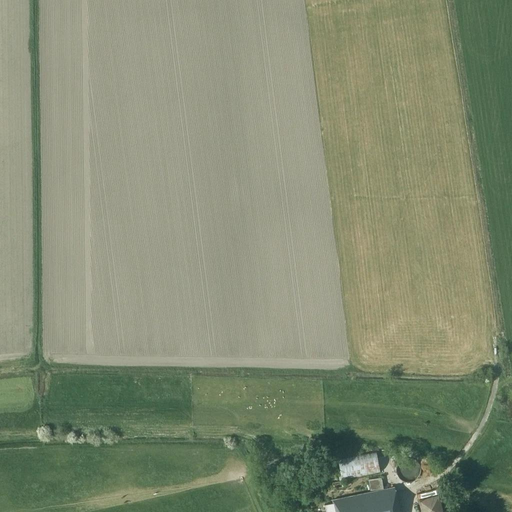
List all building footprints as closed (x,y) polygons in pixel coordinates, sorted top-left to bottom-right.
[(342,478),(380,471),(376,454),(338,461),(342,478)] [(368,480),(370,491),(383,488),(381,477),(368,480)] [(350,487),(348,479),(332,482),(333,487),(345,485),(346,488),(350,487)] [(400,511),(394,486),(333,500),(334,502),(325,504),(326,511),(400,511)] [(287,504),(295,502),(292,494),(284,497),(287,504)] [(419,499),(421,511),(441,511),(438,495),(419,499)]
